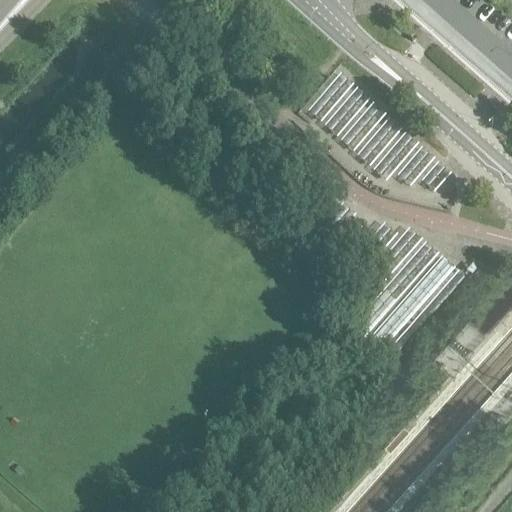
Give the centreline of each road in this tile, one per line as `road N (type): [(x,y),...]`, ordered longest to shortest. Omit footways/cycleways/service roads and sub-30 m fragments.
road 1 (track): [(0,183),(156,12)]
road 2 (secondary): [(511,178),(387,70)]
